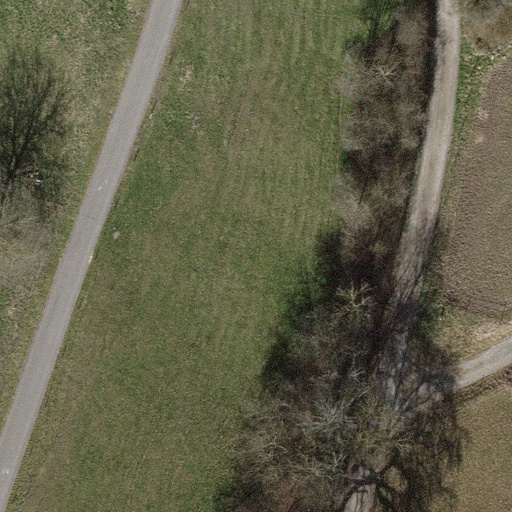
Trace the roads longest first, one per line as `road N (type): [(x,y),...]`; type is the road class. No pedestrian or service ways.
road 1 (track): [(350,511),(420,177),(439,0)]
road 2 (track): [(162,0),(0,470)]
